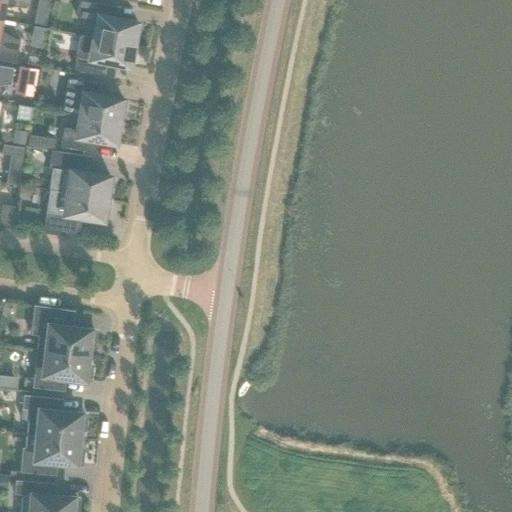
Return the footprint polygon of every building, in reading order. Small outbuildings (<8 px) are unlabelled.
[(0,0),(0,19),(1,20),(3,8),(18,7),(19,0),(0,0)] [(95,38),(136,46),(139,31),(137,31),(138,24),(108,18),(111,6),(80,0),(79,0),(76,16),(97,25),(95,38)] [(48,12),(36,10),(34,22),(46,24),(48,12)] [(0,24),(1,20),(0,19),(0,60),(15,63),(20,42),(0,32),(0,24)] [(133,61),(136,46),(95,38),(92,50),(78,51),(74,69),(97,73),(100,62),(130,67),(131,60),(133,61)] [(25,53),(22,66),(38,69),(41,56),(25,53)] [(0,86),(11,85),(14,69),(0,66),(0,86)] [(38,70),(27,68),(25,78),(36,80),(38,70)] [(80,116),(122,123),(125,108),(122,107),(123,100),(94,95),(96,83),(68,79),(65,96),(82,104),(80,116)] [(119,137),(122,123),(80,116),(78,127),(64,129),(60,147),(84,151),(86,139),(116,144),(117,137),(119,137)] [(28,132),(15,130),(12,143),(25,146),(28,132)] [(41,148),(54,150),(56,139),(42,137),(41,148)] [(52,151),(49,172),(53,174),(50,191),(68,194),(109,200),(112,185),(109,185),(110,177),(81,173),(83,156),(52,151)] [(7,183),(18,185),(20,174),(8,172),(7,183)] [(48,207),(44,234),(71,238),(74,217),(104,221),(105,214),(107,214),(109,200),(68,194),(50,191),(48,207)] [(12,213),(0,211),(0,212),(0,227),(14,230),(16,215),(12,214),(12,213)] [(36,355),(87,361),(89,345),(94,346),(96,331),(73,329),(75,311),(34,306),(31,335),(39,336),(36,355)] [(86,365),(87,361),(36,355),(33,388),(64,391),(65,390),(59,389),(60,377),(90,380),(91,366),(86,365)] [(40,421),(38,435),(78,439),(79,429),(85,430),(86,415),(57,412),(58,400),(63,401),(64,399),(24,395),(23,409),(26,410),(25,420),(40,421)] [(38,435),(27,434),(26,448),(23,448),(20,472),(56,476),(56,474),(50,474),(52,462),(81,464),(83,450),(77,449),(78,439),(38,435)] [(23,495),(21,511),(77,511),(78,499),(49,497),(50,485),(55,485),(55,484),(16,481),(14,495),(23,495)]
